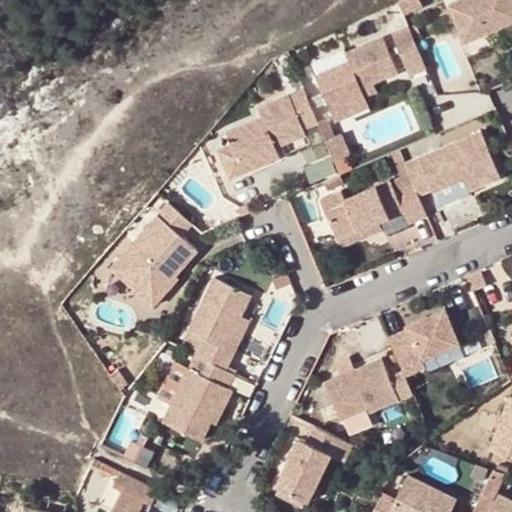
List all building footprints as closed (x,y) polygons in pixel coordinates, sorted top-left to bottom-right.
[(511,19),(511,0),(455,0),(451,2),(466,38),(511,19)] [(428,64),(411,22),(394,29),(411,70),(428,64)] [(361,83),(374,78),(399,67),(385,34),(348,50),(351,58),(316,72),(330,106),(365,91),(361,83)] [(378,86),(374,78),(361,83),(365,91),(378,86)] [(228,129),(233,142),(239,155),(250,151),(256,164),(280,154),(277,146),(274,142),(305,129),(304,127),(320,121),(305,86),(259,105),(263,114),(228,129)] [(369,102),(365,91),(330,106),(335,117),(369,102)] [(502,172),(483,128),(406,161),(415,181),(419,191),(433,185),(435,188),(463,176),(468,187),(502,172)] [(305,129),(274,142),(277,146),(307,133),(305,129)] [(326,136),(335,158),(349,151),(341,131),(326,136)] [(250,151),(239,155),(233,142),(218,148),(230,175),(256,164),(250,151)] [(397,188),(415,181),(406,161),(400,146),(392,149),(402,173),(392,177),(397,188)] [(392,177),(392,176),(348,194),(344,186),(322,196),(339,235),(380,217),(404,207),(409,220),(428,212),(419,191),(415,181),(397,188),(392,177)] [(169,199),(158,211),(166,219),(143,243),(135,236),(117,255),(151,285),(160,275),(170,283),(177,276),(174,273),(197,248),(183,234),(194,221),(169,199)] [(239,205),(242,213),(257,207),(254,199),(239,205)] [(143,243),(166,219),(158,211),(135,236),(143,243)] [(342,244),(384,226),(380,217),(339,235),(342,244)] [(160,275),(151,285),(117,255),(109,265),(151,303),(170,283),(160,275)] [(476,289),(489,283),(483,267),(469,273),(476,289)] [(216,275),(190,329),(206,337),(198,353),(227,367),(229,364),(235,351),(227,347),(242,314),(253,292),(216,275)] [(404,367),(406,373),(426,365),(423,356),(463,339),(448,305),(409,321),(411,325),(390,334),(404,367)] [(227,347),(235,351),(251,318),(242,314),(227,347)] [(206,337),(190,329),(182,346),(197,353),(198,353),(206,337)] [(486,338),(453,350),(466,385),(499,373),(486,338)] [(198,353),(197,353),(191,366),(173,403),(165,420),(203,438),(212,419),(222,398),(227,401),(234,387),(229,385),(235,371),(227,367),(198,353)] [(368,405),(371,410),(414,391),(406,373),(404,367),(390,372),(382,354),(327,378),(342,415),(368,405)] [(159,396),(173,403),(191,366),(176,360),(159,396)] [(238,368),(229,364),(227,367),(235,371),(236,372),(238,368)] [(511,455),(511,394),(492,448),(511,455)] [(222,398),(212,419),(217,422),(227,401),(222,398)] [(301,437),(277,484),(280,486),(307,499),(308,500),(332,452),(346,459),(354,442),(316,424),(307,440),(301,437)] [(124,455),(135,460),(144,444),(131,439),(124,455)] [(147,466),(155,450),(144,444),(135,460),(147,466)] [(501,485),(507,472),(494,468),(483,491),(496,498),(502,486),(501,485)] [(141,511),(147,499),(153,502),(160,487),(124,469),(116,484),(126,488),(113,511),(141,511)] [(450,511),(458,498),(408,473),(396,498),(382,491),(372,511),(450,511)] [(277,492),(303,506),(307,499),(280,486),(277,492)] [(511,511),(511,490),(502,486),(496,498),(483,491),(472,511),(511,511)] [(147,511),(153,502),(147,499),(141,511),(147,511)]
